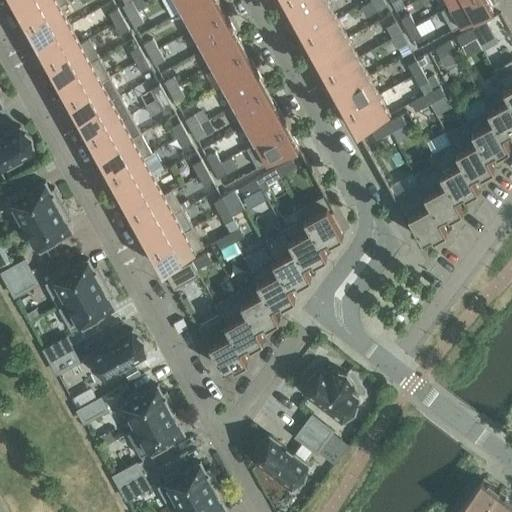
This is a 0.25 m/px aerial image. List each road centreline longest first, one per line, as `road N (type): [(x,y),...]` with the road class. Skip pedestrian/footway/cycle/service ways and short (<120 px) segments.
road 1 (residential): [(0,19),(223,431)]
road 2 (residential): [(333,304),(370,255),(377,229),(249,0)]
road 3 (residential): [(511,210),(392,368)]
road 4 (residential): [(223,431),(333,304)]
road 5 (residential): [(511,458),(392,368)]
